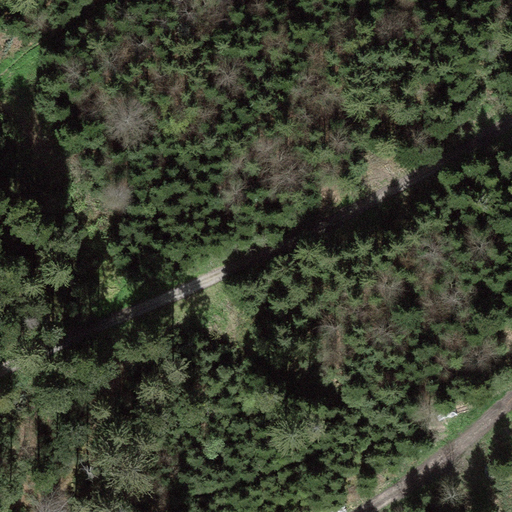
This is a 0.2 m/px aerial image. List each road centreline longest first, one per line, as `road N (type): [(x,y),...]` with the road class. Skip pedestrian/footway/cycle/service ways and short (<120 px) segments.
road 1 (track): [(511,105),(289,238),(0,380)]
road 2 (track): [(359,511),(399,487),(511,386)]
